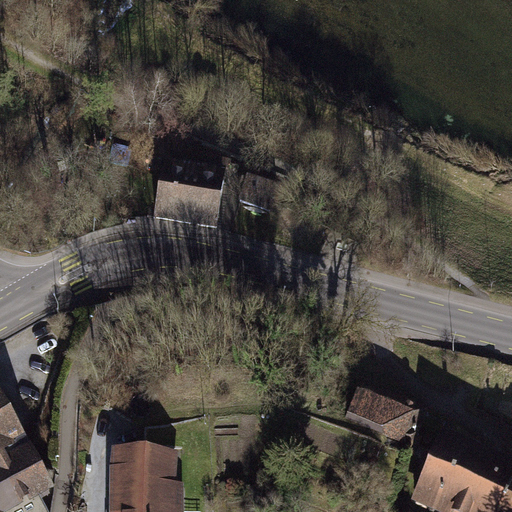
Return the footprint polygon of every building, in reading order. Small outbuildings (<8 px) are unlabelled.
[(165,173),(157,219),(217,228),(225,183),(165,173)] [(278,190),(248,180),(241,202),(271,212),(278,190)] [(427,413),(364,384),(349,417),(417,448),(419,444),(416,443),(420,435),(417,434),(427,413)] [(0,511),(47,511),(37,494),(50,486),(0,397),(0,511)] [(47,431),(35,430),(34,443),(46,444),(47,431)] [(430,503),(450,511),(503,511),(511,496),(511,471),(446,442),(417,505),(427,510),(430,503)] [(117,511),(120,511),(174,511),(174,502),(180,501),(180,490),(174,491),(174,476),(167,475),(169,456),(120,454),(118,477),(117,511)] [(511,511),(511,496),(503,511),(511,511)]
